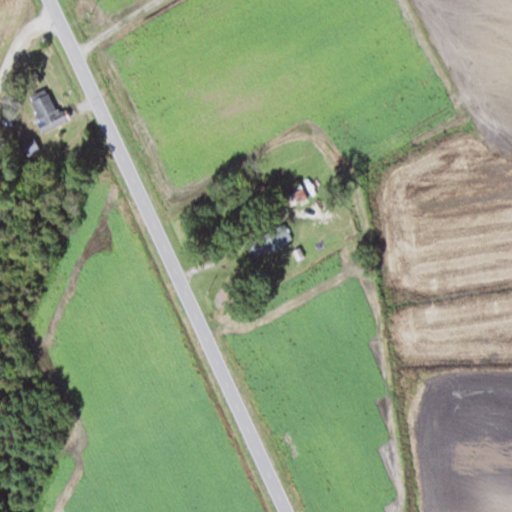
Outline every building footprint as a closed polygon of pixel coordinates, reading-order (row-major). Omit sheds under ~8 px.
[(28,94),(44,131),(68,121),(52,84),(28,94)] [(20,142),(26,157),(40,151),(33,136),(20,142)] [(307,196),(303,187),(292,193),(296,201),(307,196)] [(334,230),(336,234),(350,228),(342,209),(314,221),(320,236),(334,230)] [(292,236),(281,220),(247,243),(258,259),(292,236)]
